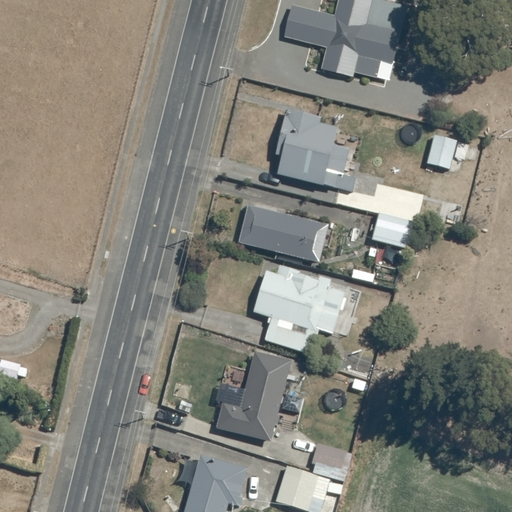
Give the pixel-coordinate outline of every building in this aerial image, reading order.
[(407,8),(373,0),(338,0),(334,19),(295,9),(287,40),(327,49),(322,70),(356,78),(357,75),(388,82),(407,8)] [(335,126),(285,116),(272,176),(351,192),(354,178),(342,176),(347,150),(331,146),(335,126)] [(478,146),(434,132),(423,164),(458,175),(463,159),(473,162),(478,146)] [(326,226),(246,206),(236,243),(317,264),(326,226)] [(412,219),(390,214),(376,211),(369,240),(404,250),(412,219)] [(295,271),(279,266),(275,276),(262,272),(250,312),(268,318),(261,340),(307,354),(315,330),(329,334),(343,290),(294,275),(295,271)] [(291,360),(253,349),(236,410),(217,404),(210,428),(268,444),(291,360)] [(320,444),(311,474),(329,479),(346,484),(354,454),(320,444)] [(244,470),(196,458),(182,511),(228,511),(230,506),(235,507),(244,470)] [(311,474),(284,466),(274,503),(305,511),(319,511),(329,479),(311,474)]
